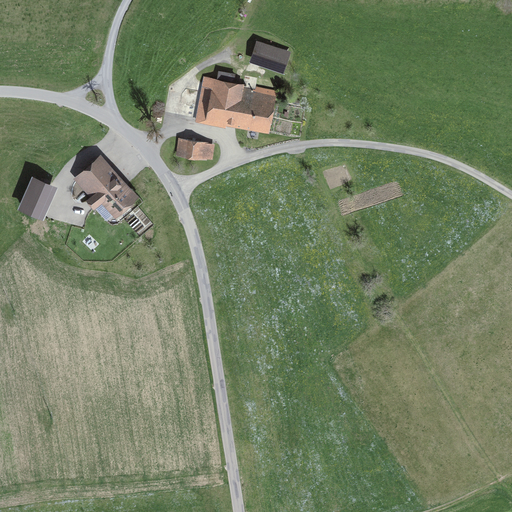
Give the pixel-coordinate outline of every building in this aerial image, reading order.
[(258,41),(252,58),(282,68),(288,51),(258,41)] [(254,87),(256,74),(244,72),(241,85),(233,84),(235,74),(219,71),(216,80),(204,77),(197,111),(234,119),(233,124),(263,131),(272,90),(254,87)] [(206,155),(208,141),(179,137),(177,151),(206,155)] [(91,194),(87,197),(93,204),(103,194),(116,208),(133,193),(99,155),(75,177),(91,194)] [(50,185),(33,178),(21,206),(38,213),(50,185)]
